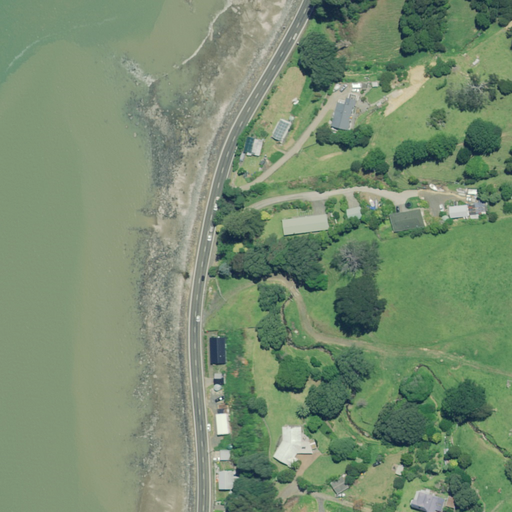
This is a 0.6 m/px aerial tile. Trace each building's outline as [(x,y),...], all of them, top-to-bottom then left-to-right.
[(364,81),(364,91),(368,91),(368,86),(378,86),(378,81),(364,81)] [(351,123),(355,106),(356,106),(358,100),(357,99),(348,97),(346,104),(339,102),(333,126),(350,130),(352,123),(351,123)] [(264,140),(256,139),(253,154),(261,155),(264,140)] [(365,218),(361,206),(347,210),(351,222),(365,218)] [(469,216),(468,206),(449,208),(450,218),(469,216)] [(426,226),(423,210),(392,215),(395,232),(426,226)] [(329,229),(327,215),(283,220),(285,235),(329,229)] [(228,371),(227,337),(211,338),(212,371),(228,371)] [(303,427),(284,427),(284,441),(276,456),(296,467),(300,459),(297,457),(300,453),(314,453),(314,449),(317,449),(317,441),(307,441),(307,436),(303,436),(303,427)] [(447,448),(445,448),(445,467),(454,467),(453,448),(447,448)] [(232,450),(220,450),(220,461),(232,461),(232,450)] [(220,489),(243,489),(243,471),(220,471),(220,489)] [(339,497),(351,488),(345,478),(332,487),(339,497)] [(446,499),(422,492),(420,500),(417,499),(414,507),(429,511),(435,511),(436,510),(442,511),(446,499)] [(459,498),(450,496),(447,506),(456,508),(459,498)] [(237,511),(238,504),(227,503),(226,511),(237,511)]
